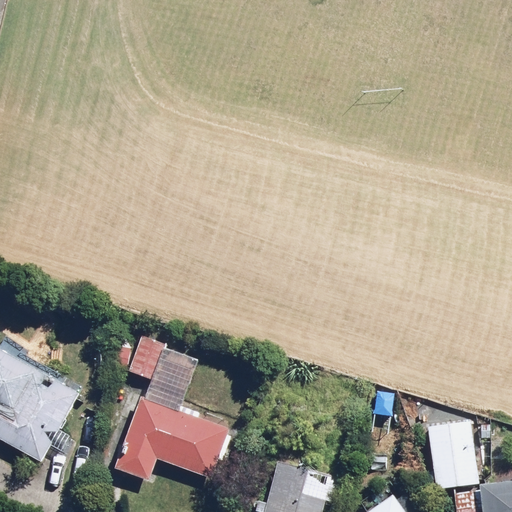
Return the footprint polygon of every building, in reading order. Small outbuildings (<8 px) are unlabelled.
[(170,343),(145,334),(132,372),(156,381),(170,343)] [(0,439),(43,463),(81,395),(0,349),(0,439)] [(232,430),(143,398),(117,470),(152,483),(160,460),(213,480),(232,430)] [(471,421),(432,426),(440,489),(479,485),(471,421)] [(324,511),(333,479),(279,465),(266,511),(324,511)] [(458,511),(511,511),(511,485),(456,492),(458,511)] [(405,511),(395,498),(375,511),(405,511)]
